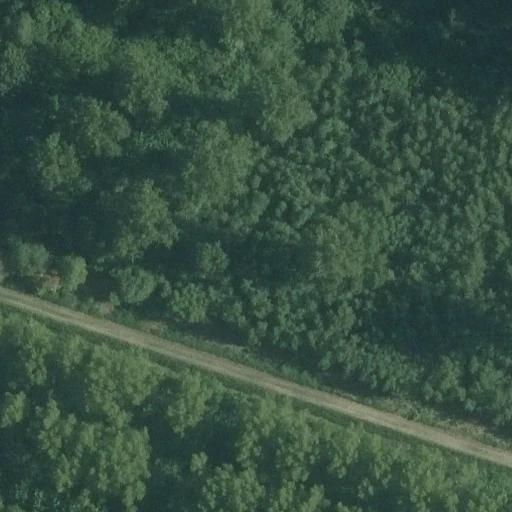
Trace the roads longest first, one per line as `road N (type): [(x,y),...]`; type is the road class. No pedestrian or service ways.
road 1 (track): [(511,494),(0,324)]
road 2 (track): [(0,294),(511,460)]
road 3 (track): [(0,142),(70,0)]
